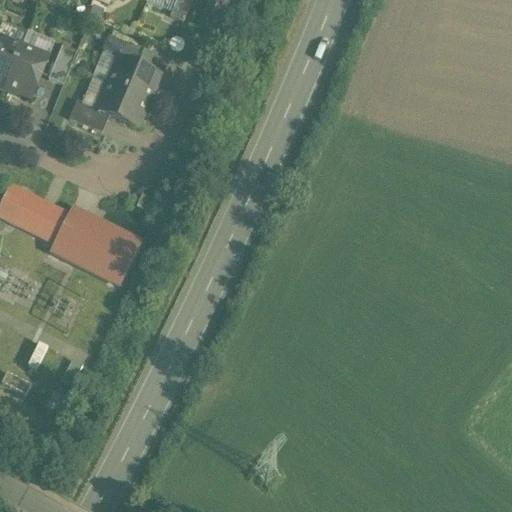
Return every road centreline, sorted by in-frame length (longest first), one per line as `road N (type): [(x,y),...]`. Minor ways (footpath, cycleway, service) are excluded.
road 1 (primary): [(96,511),(335,0)]
road 2 (residential): [(226,0),(159,152),(129,174)]
road 3 (residential): [(0,136),(83,178),(129,174)]
